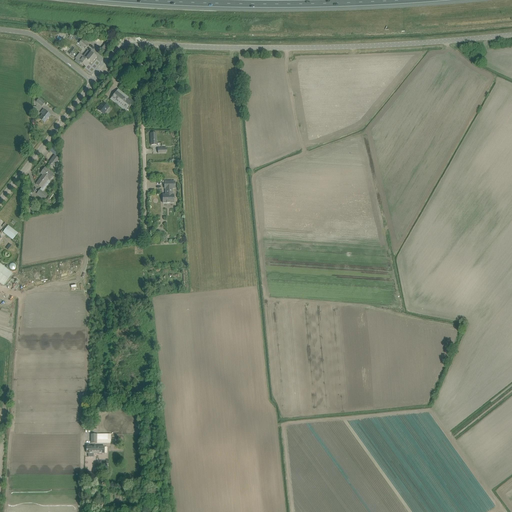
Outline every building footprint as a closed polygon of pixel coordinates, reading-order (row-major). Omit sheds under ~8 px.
[(90,43),(84,38),(79,44),(85,48),(90,43)] [(88,50),(79,62),(85,67),(89,62),(92,64),(97,57),(88,50)] [(126,112),(134,102),(118,90),(110,99),(126,112)] [(103,103),(97,110),(103,114),(109,107),(103,103)] [(40,119),(41,120),(44,123),(50,115),(47,112),(44,109),(41,113),(43,115),(40,119)] [(57,142),(49,151),(52,153),(60,144),(57,142)] [(54,167),(54,166),(56,168),(60,164),(57,162),(59,159),(54,156),(49,163),(54,167)] [(43,175),(36,184),(42,188),(48,179),(50,180),(54,174),(45,168),(41,174),(43,175)] [(172,188),(175,188),(175,182),(164,182),(164,188),(166,188),(166,193),(166,195),(163,195),(163,203),(174,203),(174,195),(172,195),(172,188)] [(37,194),(44,199),(47,195),(40,190),(37,194)] [(13,240),(18,233),(8,226),(3,232),(13,240)] [(0,283),(4,286),(13,274),(0,264),(0,283)] [(97,434),(91,434),(91,443),(100,443),(100,440),(111,440),(111,434),(97,434)] [(86,446),(86,453),(87,453),(87,454),(88,454),(88,457),(94,457),(94,454),(99,454),(98,455),(102,455),(102,454),(105,454),(105,453),(107,453),(107,447),(105,447),(105,446),(96,446),(96,445),(93,445),(93,446),(86,446)]
